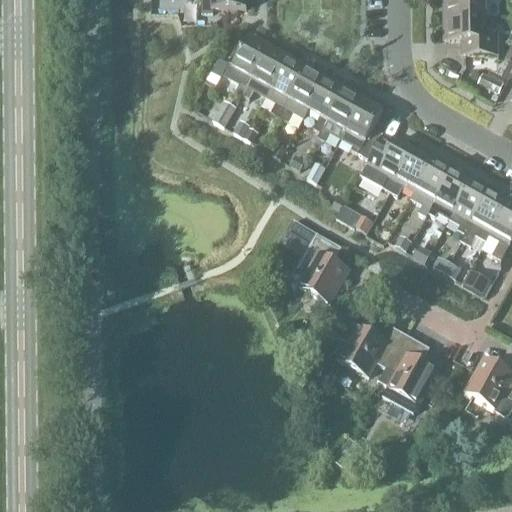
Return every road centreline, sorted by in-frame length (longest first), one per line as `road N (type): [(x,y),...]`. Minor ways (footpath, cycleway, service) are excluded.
road 1 (tertiary): [(22,511),(16,0)]
road 2 (residential): [(511,158),(425,107),(407,87),(399,0)]
road 3 (residential): [(374,284),(459,331),(480,331),(511,271)]
